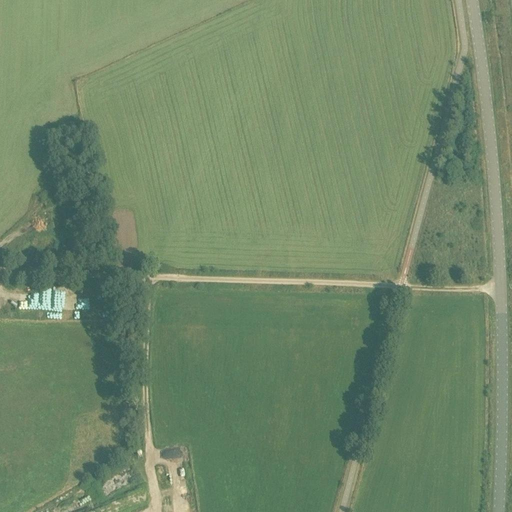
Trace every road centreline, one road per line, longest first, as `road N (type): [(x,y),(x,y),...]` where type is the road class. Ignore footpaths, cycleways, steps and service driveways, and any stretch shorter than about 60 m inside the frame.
road 1 (tertiary): [(472,0),(501,288),(498,511)]
road 2 (track): [(501,288),(0,271)]
